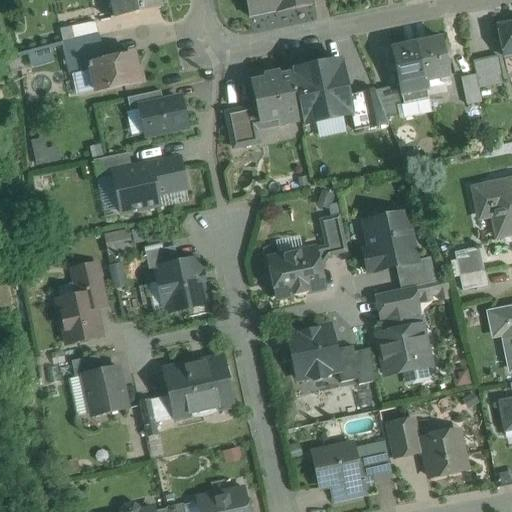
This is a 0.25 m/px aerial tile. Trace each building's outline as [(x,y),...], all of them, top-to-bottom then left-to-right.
[(112,0),(116,17),(111,19),(111,20),(160,9),(157,0),(112,0)] [(246,0),(250,18),(277,12),(277,13),(312,5),(310,0),(246,0)] [(96,23),(70,28),(73,41),(98,35),(96,23)] [(511,23),(498,27),(504,57),(511,55),(511,23)] [(98,35),(73,41),(76,53),(65,55),(70,76),(91,71),(89,64),(104,61),(98,35)] [(443,39),(417,44),(425,82),(451,76),(443,39)] [(417,44),(392,50),(399,86),(403,105),(429,99),(425,82),(417,44)] [(29,64),(54,61),(52,46),(27,50),(29,64)] [(104,61),(89,64),(91,71),(95,92),(143,81),(142,73),(137,74),(133,55),(104,61)] [(498,56),(473,61),(475,74),(478,88),(504,83),(498,56)] [(340,61),(291,71),(302,121),(303,126),(351,116),(352,115),(348,96),(340,61)] [(292,74),(278,77),(277,73),(265,76),(266,80),(252,83),(260,124),(280,120),(281,126),(302,121),(292,74)] [(475,74),(461,78),(467,105),(481,102),(478,88),(475,74)] [(399,86),(375,90),(386,118),(401,114),(398,106),(403,105),(399,86)] [(375,90),(362,93),(370,128),(388,124),(386,118),(375,90)] [(362,93),(348,96),(352,115),(351,116),(354,131),(370,128),(362,93)] [(132,117),(139,116),(161,111),(158,96),(129,102),(132,117)] [(161,111),(139,116),(146,149),(188,141),(181,107),(161,111)] [(251,108),(226,113),(233,148),(259,143),(251,108)] [(128,153),(93,161),(97,180),(113,177),(112,173),(131,169),(128,153)] [(131,169),(112,173),(113,177),(121,214),(158,206),(156,195),(185,189),(179,159),(131,169)] [(511,180),(473,189),(478,212),(494,208),(500,236),(497,236),(497,238),(511,234),(511,180)] [(406,213),(370,221),(373,236),(367,237),(369,249),(363,250),(368,272),(395,266),(417,262),(416,261),(406,213)] [(339,216),(320,220),(326,247),(315,249),(319,268),(321,268),(329,255),(347,251),(339,216)] [(107,253),(132,250),(130,229),(105,233),(107,253)] [(174,247),(145,253),(148,270),(158,268),(158,267),(178,263),(174,247)] [(479,248),(454,254),(459,277),(484,272),(479,248)] [(315,249),(268,260),(277,299),(323,288),(319,268),(315,249)] [(417,262),(395,266),(400,290),(412,287),(435,282),(430,258),(416,261),(417,262)] [(178,263),(158,267),(158,268),(168,313),(191,309),(190,305),(206,302),(199,271),(194,272),(191,260),(178,263)] [(96,264),(72,269),(78,296),(59,301),(68,344),(100,337),(89,290),(101,288),(96,264)] [(484,272),(459,277),(462,291),(487,286),(484,272)] [(400,290),(377,295),(382,320),(412,313),(418,312),(412,287),(400,290)] [(511,308),(489,314),(489,316),(500,314),(511,371),(511,370),(511,308)] [(412,313),(384,320),(387,334),(378,336),(386,374),(429,365),(421,326),(415,327),(412,313)] [(314,333),(304,335),(300,333),(287,336),(296,379),(307,377),(313,381),(325,378),(329,372),(338,370),(339,370),(335,350),(330,327),(316,330),(314,333)] [(354,352),(353,346),(335,350),(339,370),(338,370),(341,383),(357,379),(359,385),(375,381),(368,349),(354,352)] [(98,356),(71,362),(75,378),(83,377),(82,376),(102,371),(98,356)] [(222,358),(164,371),(170,397),(175,419),(233,407),(222,358)] [(102,371),(82,376),(83,377),(92,417),(128,409),(119,368),(102,371)] [(170,397),(151,401),(151,400),(139,403),(146,438),(158,435),(155,423),(175,419),(170,397)] [(511,400),(500,403),(505,427),(511,425),(511,400)] [(414,420),(387,426),(394,458),(420,453),(424,456),(424,455),(421,439),(418,440),(414,420)] [(458,431),(421,439),(424,455),(424,456),(429,478),(466,470),(458,431)] [(382,443),(352,450),(354,460),(372,456),(377,482),(390,479),(382,443)] [(372,456),(354,460),(352,450),(351,446),(313,454),(321,487),(329,486),(350,481),(354,495),(368,491),(368,492),(375,490),(374,482),(377,482),(372,456)] [(350,481),(329,486),(332,503),(354,499),(353,495),(354,495),(350,481)] [(230,497),(215,500),(213,495),(197,498),(198,503),(183,506),(184,511),(248,511),(245,498),(235,500),(230,497)]
